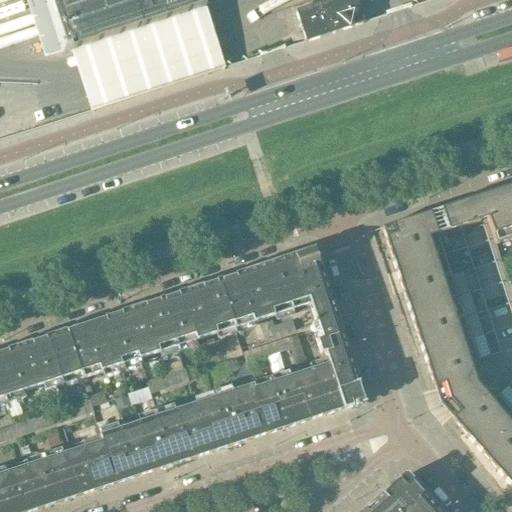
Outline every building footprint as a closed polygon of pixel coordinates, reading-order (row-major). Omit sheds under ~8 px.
[(43,0),(62,56),(70,53),(71,54),(204,10),(200,0),(43,0)] [(363,25),(354,0),(332,0),(295,13),(305,44),(363,25)] [(204,10),(70,53),(91,113),(227,68),(204,10)] [(511,187),(501,191),(511,223),(511,187)] [(511,240),(511,223),(501,191),(479,198),(484,215),(486,221),(495,246),(511,240)] [(486,221),(484,215),(479,198),(429,214),(437,237),(465,228),(486,221)] [(437,237),(429,214),(381,230),(388,252),(437,237)] [(395,273),(443,257),(437,237),(388,252),(395,273)] [(341,335),(327,295),(313,252),(308,254),(293,259),(307,301),(309,306),(315,326),(310,327),(312,333),(316,344),(341,335)] [(402,294),(450,278),(443,257),(395,273),(402,294)] [(293,259),(274,265),(289,313),(309,306),(307,301),(293,259)] [(289,313),(274,265),(217,284),(232,331),(289,313)] [(409,314),(457,299),(450,278),(402,294),(409,314)] [(232,331),(217,284),(160,303),(175,350),(232,331)] [(415,335),(464,320),(457,299),(409,314),(415,335)] [(175,350),(160,303),(103,321),(119,369),(175,350)] [(422,356),(471,341),(464,320),(415,335),(422,356)] [(119,369),(103,321),(47,340),(60,381),(79,375),(81,381),(119,369)] [(268,329),(271,340),(294,333),(291,321),(268,329)] [(361,399),(352,370),(341,335),(316,344),(320,356),(324,355),(328,366),(343,411),(358,406),(363,404),(361,399)] [(246,365),(272,356),(275,367),(293,361),(297,375),(307,372),(296,337),(243,355),(246,365)] [(60,381),(47,340),(0,355),(0,386),(6,405),(24,399),(23,394),(60,381)] [(478,362),(471,341),(450,347),(422,356),(429,377),(457,368),(458,369),(469,366),(478,363),(478,362)] [(328,366),(290,378),(305,424),(343,411),(328,366)] [(475,386),(469,366),(458,369),(457,368),(429,377),(439,407),(475,386)] [(146,384),(149,396),(188,383),(184,372),(146,384)] [(305,424),(290,378),(253,390),(252,386),(208,401),(224,450),(305,424)] [(489,402),(475,386),(439,407),(459,430),(482,410),(481,410),(489,402)] [(474,447),(511,413),(496,396),(489,402),(481,410),(482,410),(459,430),(474,447)] [(224,450),(208,401),(156,418),(172,467),(224,450)] [(0,444),(93,414),(89,403),(0,431),(0,444)] [(488,463),(511,442),(511,413),(474,447),(488,463)] [(172,467),(156,418),(119,430),(135,479),(172,467)] [(135,479),(119,430),(99,437),(99,439),(25,463),(40,511),(135,479)] [(503,480),(511,471),(511,442),(488,463),(503,480)] [(35,511),(40,511),(25,463),(3,470),(16,511),(35,511)] [(16,511),(3,470),(0,471),(0,511),(16,511)] [(511,490),(511,471),(503,480),(511,490)] [(402,478),(400,480),(380,498),(392,511),(399,511),(420,494),(408,480),(406,478),(402,478)] [(420,494),(399,511),(435,511),(432,508),(432,504),(428,499),(424,499),(420,494)] [(392,511),(380,498),(373,504),(370,504),(365,509),(364,511),(363,511),(392,511)]
